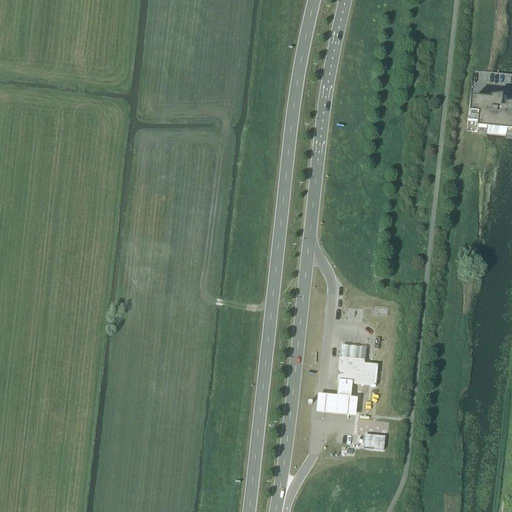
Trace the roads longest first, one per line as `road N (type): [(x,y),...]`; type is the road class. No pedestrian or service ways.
road 1 (secondary): [(276,511),(327,85),(345,0)]
road 2 (secondary): [(314,0),(296,91),(249,511)]
